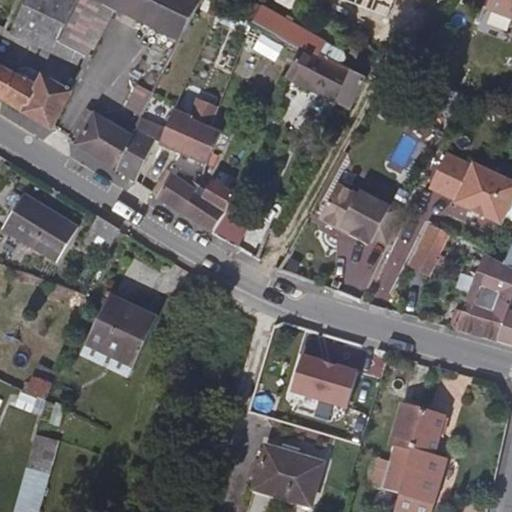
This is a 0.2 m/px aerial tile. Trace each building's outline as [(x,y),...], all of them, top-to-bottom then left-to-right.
[(196,0),(73,0),(62,26),(59,35),(90,55),(115,6),(180,35),(196,0)] [(334,0),(369,14),(374,0),(334,0)] [(511,16),(511,0),(487,0),(485,7),(511,16)] [(59,35),(62,26),(20,5),(10,27),(52,49),(59,35)] [(348,107),(363,76),(315,53),(323,38),(283,19),(280,24),(273,21),(268,30),(297,46),(284,78),(348,107)] [(72,91),(90,55),(59,35),(52,49),(40,74),(72,91)] [(262,37),(256,49),(276,59),(282,47),(262,37)] [(0,100),(51,132),(67,100),(72,91),(40,74),(36,82),(0,65),(0,100)] [(146,105),(152,94),(145,90),(139,102),(146,105)] [(113,171),(131,135),(91,110),(72,146),(113,171)] [(205,165),(217,128),(209,125),(176,111),(167,131),(161,145),(205,165)] [(161,145),(167,131),(139,120),(131,135),(113,171),(134,184),(154,143),(161,145)] [(222,153),(226,143),(230,135),(217,128),(205,165),(208,165),(214,162),(218,159),(222,153)] [(213,233),(227,200),(247,156),(232,149),(208,199),(194,194),(183,215),(213,233)] [(511,206),(511,179),(477,163),(476,166),(448,152),(432,186),(459,201),(460,199),(504,223),(511,206)] [(194,194),(199,185),(169,169),(156,198),(183,215),(194,194)] [(0,224),(48,255),(70,220),(15,184),(10,195),(0,190),(0,205),(2,207),(0,210),(0,224)] [(389,244),(407,208),(395,202),(392,207),(362,190),(360,194),(340,184),(324,215),(324,221),(336,228),(342,226),(354,233),(352,236),(369,245),(371,242),(374,243),(377,237),(389,244)] [(237,248),(252,212),(227,200),(213,233),(237,248)] [(103,254),(114,227),(93,214),(78,244),(103,254)] [(432,259),(447,229),(430,220),(416,250),(432,259)] [(509,306),(511,296),(511,262),(504,259),(480,246),(474,269),(479,274),(474,292),(509,306)] [(426,274),(432,259),(416,250),(409,263),(426,274)] [(469,312),(474,292),(466,289),(460,309),(469,312)] [(497,341),(509,306),(474,292),(469,312),(460,309),(456,328),(497,341)] [(132,368),(154,318),(105,297),(84,347),(132,368)] [(456,328),(460,309),(453,306),(447,326),(456,328)] [(26,393),(32,377),(14,369),(12,375),(9,386),(26,393)] [(0,381),(9,386),(12,375),(0,370),(0,381)] [(46,402),(52,385),(32,377),(26,393),(46,402)] [(402,487),(429,396),(405,390),(394,427),(398,430),(386,472),(393,474),(391,483),(402,487)] [(439,486),(451,445),(437,440),(448,402),(429,396),(402,487),(407,488),(410,479),(439,486)] [(324,463),(267,446),(263,460),(321,471),(324,463)] [(311,506),(321,471),(263,460),(256,487),(311,506)]
